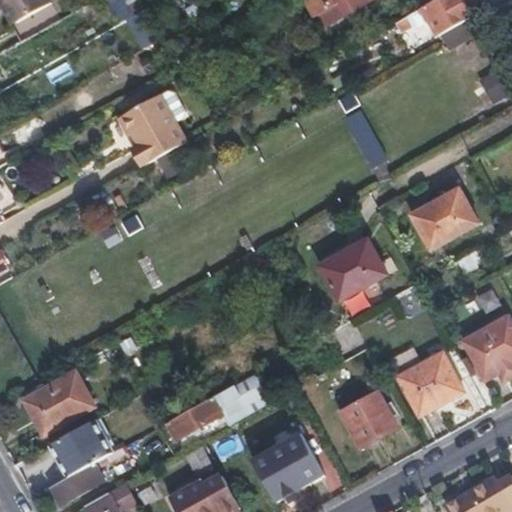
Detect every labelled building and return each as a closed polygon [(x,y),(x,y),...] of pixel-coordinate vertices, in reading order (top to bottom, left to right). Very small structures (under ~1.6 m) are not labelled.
[(6,0),(0,0),(13,23),(18,20),(6,0)] [(13,23),(23,40),(61,18),(51,0),(6,0),(18,20),(13,23)] [(110,0),(123,21),(135,14),(126,0),(110,0)] [(319,0),(326,13),(332,9),(338,21),(374,0),(319,0)] [(435,0),(421,8),(437,36),(471,17),(472,17),(462,0),(435,0)] [(122,48),(127,59),(156,42),(139,12),(135,14),(123,21),(93,39),(98,47),(131,29),(137,40),(122,48)] [(413,24),(408,16),(395,22),(401,31),(413,24)] [(471,17),(437,36),(441,41),(447,52),(480,33),(475,25),(471,17)] [(203,53),(193,59),(211,92),(222,86),(203,53)] [(482,81),(496,104),(511,93),(511,80),(504,68),(482,81)] [(141,144),(151,162),(193,138),(166,92),(125,115),(134,134),(139,131),(144,141),(141,144)] [(352,92),(337,101),(345,114),(360,106),(352,92)] [(364,110),(348,118),(374,168),(390,160),(364,110)] [(174,175),(193,164),(182,146),(164,157),(174,175)] [(461,192),(413,218),(433,254),(480,227),(461,192)] [(371,243),(324,269),(343,304),(390,278),(371,243)] [(0,248),(0,247),(0,273),(11,266),(0,248)] [(458,260),(464,274),(485,265),(479,251),(458,260)] [(511,321),(510,318),(468,341),(489,379),(501,372),(506,381),(511,377),(511,321)] [(444,355),(400,378),(422,417),(465,393),(444,355)] [(80,373),(29,401),(47,434),(99,406),(80,373)] [(224,414),(230,425),(251,414),(269,404),(254,376),(237,385),(242,396),(241,396),(221,407),(224,414)] [(237,385),(215,397),(221,407),(241,396),(242,396),(237,385)] [(400,429),(380,393),(343,413),(362,449),(400,429)] [(221,416),(224,414),(221,407),(215,397),(169,422),(179,439),(221,416)] [(97,420),(53,444),(71,476),(96,463),(110,455),(116,452),(97,420)] [(304,433),(301,427),(270,445),(273,450),(255,460),(279,502),(289,496),(298,491),(327,475),(304,433)] [(113,460),(110,455),(96,463),(99,468),(113,460)] [(71,476),(52,487),(62,506),(106,481),(99,468),(96,463),(71,476)] [(511,511),(511,476),(510,473),(498,480),(495,475),(443,504),(447,511),(511,511)] [(234,511),(243,507),(226,475),(208,485),(205,480),(173,498),(179,511),(221,511),(223,511),(222,511),(234,511)] [(129,483),(85,507),(88,511),(120,511),(139,501),(129,483)] [(289,496),(292,502),(302,497),(298,491),(289,496)]
